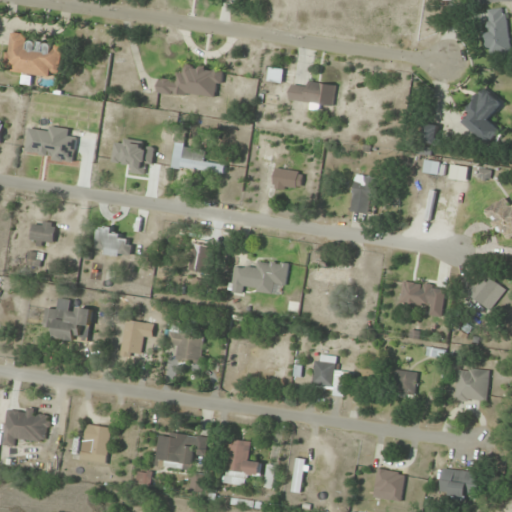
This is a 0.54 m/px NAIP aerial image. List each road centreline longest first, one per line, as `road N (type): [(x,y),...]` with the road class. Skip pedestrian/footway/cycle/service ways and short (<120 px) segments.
road 1 (residential): [(0,374),(481,443)]
road 2 (residential): [(0,184),(452,254)]
road 3 (residential): [(0,1),(447,68)]
